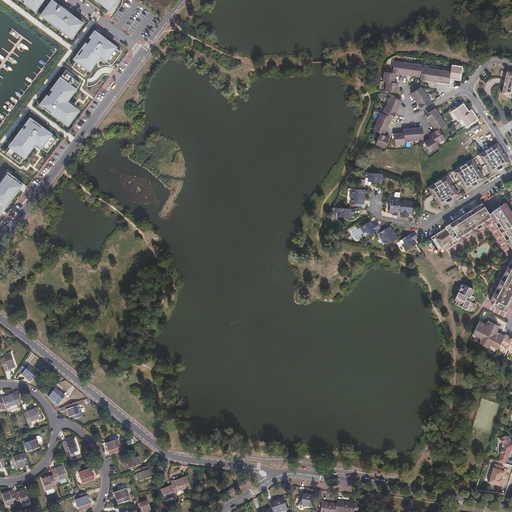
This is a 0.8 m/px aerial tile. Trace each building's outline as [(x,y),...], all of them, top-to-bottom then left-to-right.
[(43,0),(15,0),(33,13),(43,0)] [(91,0),(108,12),(116,0),(91,0)] [(70,40),(82,25),(50,1),(38,17),(70,40)] [(114,48),(93,31),(71,61),(88,72),(98,60),(105,63),(114,48)] [(396,73),(403,73),(404,62),(395,60),(393,72),(396,73)] [(412,75),(414,63),(404,62),(403,73),(412,75)] [(421,76),(423,67),(423,65),(414,63),(412,75),(421,76)] [(462,67),(452,65),(451,71),(450,77),(460,78),(462,67)] [(421,79),(431,80),(432,68),(423,67),(421,76),(421,79)] [(440,81),(442,70),(432,68),(431,80),(440,81)] [(450,77),(451,71),(442,70),(440,81),(449,83),(450,77)] [(395,82),(396,73),(393,72),(385,71),(383,80),(387,81),(395,82)] [(511,71),(507,71),(502,94),(511,96),(511,71)] [(75,90),(58,78),(37,107),(67,128),(78,112),(67,103),(75,90)] [(395,82),(387,81),(386,91),(397,92),(399,83),(395,82)] [(417,101),(427,95),(422,86),(412,93),(417,101)] [(387,104),(398,109),(402,100),(391,95),(387,104)] [(422,109),(432,102),(427,95),(417,101),(422,109)] [(394,118),(398,109),(387,104),(384,113),(392,117),(394,118)] [(462,117),(469,113),(464,105),(454,111),(459,119),(462,117)] [(436,107),(434,108),(426,114),(431,122),(441,116),(436,107)] [(467,125),(477,119),(472,111),(469,113),(462,117),(467,125)] [(378,121),(388,126),(392,117),(384,113),(382,112),(378,121)] [(441,116),(431,122),(436,130),(439,128),(447,124),(441,116)] [(28,118),(7,149),(24,161),(34,146),(40,150),(51,135),(28,118)] [(381,133),(384,134),(388,126),(378,121),(374,129),(381,133)] [(423,127),(413,128),(414,139),(424,139),(423,127)] [(404,128),(404,132),(405,140),(414,139),(413,128),(404,128)] [(439,128),(436,130),(431,134),(433,136),(438,143),(446,138),(439,128)] [(405,140),(404,132),(395,132),(396,144),(405,143),(405,140)] [(377,144),(385,148),(390,137),(384,134),(381,133),(377,144)] [(438,143),(433,136),(425,141),(431,152),(439,146),(438,143)] [(511,160),(498,142),(480,154),(492,173),(511,161),(511,160)] [(485,177),(473,158),(454,170),(467,189),(485,177)] [(384,173),(374,172),(366,171),(363,170),(362,173),(366,173),(365,183),(372,184),(372,181),(373,181),(373,179),(375,179),(375,181),(383,181),(384,173)] [(0,212),(20,184),(6,173),(0,180),(0,212)] [(461,194),(448,174),(429,186),(442,206),(461,194)] [(362,193),(363,189),(362,189),(354,188),(353,192),(353,197),(353,202),(362,203),(362,199),(364,199),(364,193),(362,193)] [(399,215),(400,197),(395,196),(395,199),(391,199),(390,212),(394,212),(394,214),(399,215)] [(407,212),(409,212),(414,213),(415,200),(403,199),(402,216),(408,217),(408,214),(407,214),(407,212)] [(511,210),(506,202),(492,211),(506,233),(511,242),(511,210)] [(491,217),(488,213),(482,203),(445,226),(446,227),(433,235),(441,248),(444,246),(473,228),(491,217)] [(355,213),(355,208),(334,206),(333,215),(340,216),(352,217),(353,213),(355,213)] [(510,246),(511,244),(511,242),(506,233),(492,211),(488,213),(491,217),(493,220),(510,246)] [(446,249),(493,220),(491,217),(473,228),(444,246),(446,249)] [(369,235),(381,227),(378,223),(374,225),(373,223),(371,220),(363,225),(361,227),(364,232),(367,231),(369,235)] [(388,244),(396,238),(394,235),(396,234),(392,229),(391,230),(388,226),(380,232),(382,236),(385,240),(388,244)] [(417,242),(415,239),(414,238),(417,236),(414,231),(402,238),(405,242),(403,244),(406,249),(417,242)] [(511,257),(490,300),(493,302),(505,281),(511,265),(511,257)] [(511,301),(511,265),(505,281),(493,302),(493,303),(492,305),(507,312),(511,301)] [(470,296),(471,294),(474,290),(465,285),(463,289),(460,287),(454,300),(456,301),(457,302),(456,304),(469,311),(471,307),(473,309),(476,304),(470,301),(472,298),(471,296),(470,296)] [(480,321),(474,333),(476,334),(476,336),(480,338),(481,337),(482,338),(480,343),(488,347),(491,342),(492,343),(491,344),(495,346),(496,345),(499,347),(500,346),(505,336),(496,331),(499,326),(491,321),(488,326),(486,324),(480,321)] [(505,336),(500,346),(505,349),(505,348),(509,350),(511,344),(511,338),(509,336),(509,335),(506,334),(505,336)] [(16,367),(11,355),(0,358),(5,371),(16,367)] [(30,382),(37,374),(31,369),(30,371),(27,368),(21,375),(30,382)] [(59,396),(61,394),(55,389),(54,390),(51,388),(45,395),(57,404),(62,398),(59,396)] [(2,397),(6,408),(9,407),(9,406),(16,403),(17,406),(21,405),(16,392),(2,397)] [(81,416),(79,413),(76,406),(78,405),(76,401),(60,407),(61,411),(66,409),(69,417),(73,415),(74,419),(81,416)] [(42,419),(38,408),(24,413),(28,426),(32,425),(30,421),(38,418),(39,421),(42,419)] [(499,453),(500,453),(507,456),(508,456),(510,449),(511,450),(511,446),(511,442),(510,442),(511,440),(508,436),(505,434),(499,438),(500,438),(499,440),(501,442),(502,443),(499,453)] [(38,444),(37,439),(25,443),(28,451),(32,450),(33,454),(41,451),(38,444)] [(77,450),(73,439),(62,443),(66,454),(77,450)] [(119,447),(116,440),(105,444),(109,455),(117,452),(116,449),(119,447)] [(29,465),(26,457),(25,453),(13,457),(17,469),(29,465)] [(507,456),(500,453),(498,461),(505,463),(507,456)] [(135,470),(142,467),(138,456),(127,461),(130,468),(133,467),(134,470),(135,470)] [(53,475),(56,483),(59,482),(58,479),(66,477),(62,465),(51,469),(53,475)] [(147,466),(142,467),(135,470),(136,474),(137,474),(140,481),(151,477),(147,466)] [(94,480),(90,468),(79,472),(83,484),(94,480)] [(52,484),(56,483),(53,475),(42,479),(45,490),(53,487),(52,484)] [(171,485),(174,493),(178,491),(178,490),(185,488),(181,478),(170,482),(171,485)] [(58,489),(56,483),(52,484),(53,487),(45,490),(47,495),(55,492),(54,490),(58,489)] [(175,495),(174,493),(171,485),(168,486),(168,487),(161,489),(164,499),(172,496),(172,497),(175,495)] [(14,493),(17,503),(18,506),(22,504),(22,503),(29,500),(25,489),(14,493)] [(128,497),(125,489),(114,493),(118,504),(130,499),(129,496),(128,497)] [(14,504),(17,503),(14,493),(12,490),(2,494),(5,505),(13,503),(14,504)] [(312,507),(314,494),(300,493),(298,505),(312,507)] [(91,507),(87,496),(75,500),(78,507),(81,506),(83,510),(91,507)] [(270,501),(272,506),(258,511),(276,511),(287,509),(283,497),(270,501)] [(337,504),(322,502),(320,511),(354,511),(355,503),(337,500),(337,504)] [(147,511),(150,511),(147,501),(139,504),(140,505),(137,507),(138,511),(147,511)]
